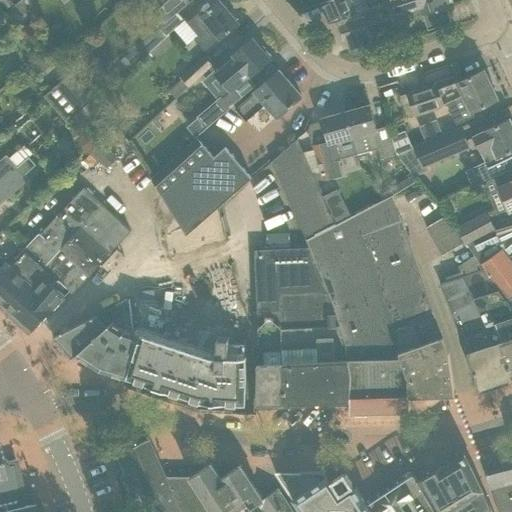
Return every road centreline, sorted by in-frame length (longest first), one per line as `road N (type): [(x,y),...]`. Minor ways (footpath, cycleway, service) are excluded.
road 1 (residential): [(39,415),(103,405),(236,437),(474,431),(511,420)]
road 2 (unknown): [(93,170),(150,227),(21,383)]
road 3 (residential): [(499,26),(377,68),(343,71),(321,61),(266,0)]
